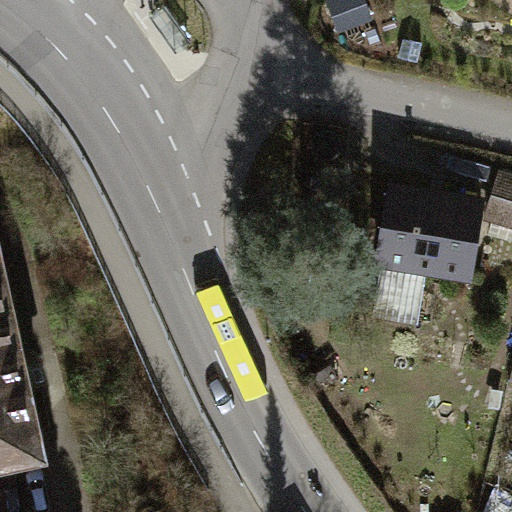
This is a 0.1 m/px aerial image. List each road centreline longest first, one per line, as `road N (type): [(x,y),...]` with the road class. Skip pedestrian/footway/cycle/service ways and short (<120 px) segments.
road 1 (secondary): [(155,208),(281,471),(311,511)]
road 2 (residential): [(241,75),(511,127)]
road 3 (secondary): [(9,12),(92,85),(155,208)]
road 4 (residential): [(155,208),(203,152),(241,75)]
